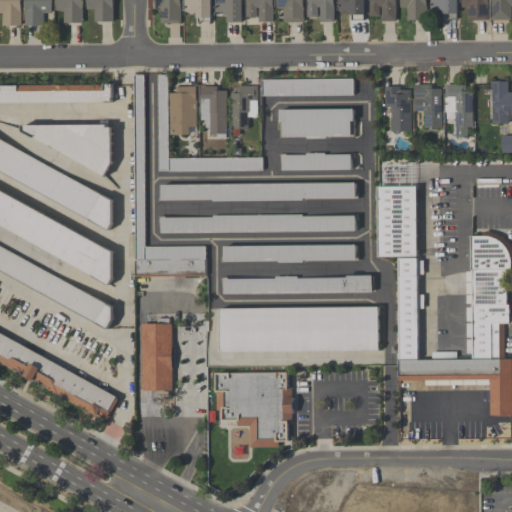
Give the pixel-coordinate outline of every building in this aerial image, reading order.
[(21,0),(21,25),(2,25),(2,14),(0,14),(0,0),(21,0)] [(52,0),(52,13),(44,13),(44,25),(25,25),(25,0),(52,0)] [(56,10),(56,0),(83,0),(83,23),(64,23),(64,10),(56,10)] [(113,0),(113,21),(95,21),(95,9),(87,9),(87,0),(113,0)] [(154,9),(154,0),(180,0),(180,5),(181,5),(181,23),(161,23),(161,9),(154,9)] [(199,22),(199,17),(198,17),(198,12),(185,12),(185,0),(212,0),(212,17),(211,17),(211,21),(199,22)] [(215,12),(215,0),(243,0),(243,22),(228,22),(228,15),(224,15),(224,12),(215,12)] [(274,21),(259,22),(259,7),(257,7),(257,17),(246,17),(246,6),(247,6),(246,0),(273,0),(273,6),(274,6),(274,21)] [(304,22),(284,22),(284,9),(277,9),(277,0),(304,0),(304,6),(304,22)] [(335,22),(321,22),(321,7),(319,7),(319,17),(308,17),(308,5),(309,5),(309,0),(335,0),(335,5),(335,22)] [(339,10),(339,0),(365,0),(365,14),(364,14),(364,20),(352,20),(352,14),(351,14),(351,10),(347,10),(346,12),(342,12),(341,10),(339,10)] [(395,0),(395,4),(396,4),(396,21),(382,21),(382,6),(380,6),(380,16),(368,16),(368,6),(369,6),(369,0),(395,0)] [(400,7),(400,0),(426,0),(426,20),(407,20),(407,7),(400,7)] [(457,19),(444,19),(443,13),(443,9),(430,9),(430,0),(457,0),(457,13),(457,19)] [(462,7),(462,0),(487,0),(487,4),(488,4),(488,20),(468,20),(468,7),(462,7)] [(492,19),(492,4),(492,0),(511,0),(511,6),(511,19),(492,19)] [(134,74),(144,74),(145,247),(205,247),(205,276),(135,276),(134,74)] [(262,158),(263,171),(159,171),(158,75),(168,75),(169,158),(262,158)] [(353,79),(353,95),(261,96),(261,79),(353,79)] [(492,123),(492,86),(491,86),(491,81),(500,81),(509,81),(509,92),(511,92),(511,120),(509,120),(509,123),(500,123),(492,123)] [(0,85),(52,85),(52,84),(56,84),(56,85),(66,85),(66,84),(69,84),(69,85),(104,84),(103,83),(113,83),(113,95),(112,95),(112,102),(0,103),(0,85)] [(415,111),(415,84),(432,84),(432,88),(442,88),(442,127),(425,127),(425,111),(415,111)] [(473,91),(473,99),(472,99),(472,127),(467,127),(468,137),(456,138),(455,112),(446,112),(445,84),(466,84),(466,91),(473,91)] [(176,86),(196,86),(196,98),(197,127),(189,127),(189,134),(170,135),(170,97),(169,97),(169,93),(176,93),(176,86)] [(227,91),(227,98),(226,98),(226,134),(226,139),(217,139),(217,134),(210,134),(210,129),(206,129),(206,120),(201,120),(201,86),(217,86),(217,91),(227,91)] [(231,129),(231,93),(237,93),(237,86),(257,86),(257,117),(248,117),(248,129),(231,129)] [(386,86),(400,86),(400,90),(412,89),(412,131),(392,131),(392,107),(386,107),(386,86)] [(280,110),(354,109),(354,136),(327,136),(327,138),(307,138),(307,136),(280,137),(280,110)] [(108,124),(108,127),(112,127),(112,161),(104,175),(22,131),(22,125),(108,124)] [(502,135),(511,135),(511,153),(502,153),(502,144),(502,135)] [(113,223),(108,231),(0,171),(0,138),(112,200),(113,223)] [(352,169),(283,170),(283,155),(307,155),(307,153),(326,153),(326,155),(351,154),(352,169)] [(417,257),(379,257),(379,186),(384,186),(384,165),(417,164),(417,257)] [(162,184),(356,183),(356,197),(303,198),(303,200),(214,201),(214,199),(162,199),(162,184)] [(0,189),(113,252),(113,278),(109,286),(0,225),(0,189)] [(355,231),(162,232),(162,217),(214,217),(214,215),(304,215),(304,216),(355,216),(355,231)] [(504,358),(473,358),(473,236),(484,236),(484,232),(488,231),(493,232),(497,233),(502,236),(506,239),(509,242),(511,246),(511,270),(507,270),(507,304),(509,304),(509,323),(504,323),(504,358)] [(113,320),(108,330),(0,270),(0,243),(113,306),(113,320)] [(355,260),(304,260),(304,262),(279,262),(279,260),(224,261),(224,246),(355,245),(355,260)] [(418,359),(399,359),(399,258),(418,258),(418,359)] [(372,292),(225,293),(225,279),(276,279),(276,276),(298,276),(298,278),(347,278),(347,276),(372,276),(372,292)] [(220,308),(378,307),(378,350),(220,352),(220,308)] [(142,390),(142,323),(156,323),(156,318),(169,318),(169,323),(172,323),(172,343),(173,343),(173,371),(172,371),(172,390),(142,390)] [(119,399),(112,411),(111,411),(106,420),(66,398),(67,396),(58,392),(58,393),(46,387),(47,386),(35,379),(35,380),(25,375),(26,374),(14,368),(13,369),(2,363),(2,362),(0,360),(0,332),(117,396),(116,397),(119,399)] [(399,381),(399,360),(511,359),(511,415),(490,415),(489,380),(399,381)] [(216,373),(230,373),(230,374),(276,373),(276,372),(288,372),(288,387),(292,387),(292,397),(294,397),(294,413),(292,413),(292,424),(289,424),(289,440),(279,440),(279,447),(250,448),(250,426),(237,426),(237,420),(223,420),(223,410),(217,410),(216,373)]
